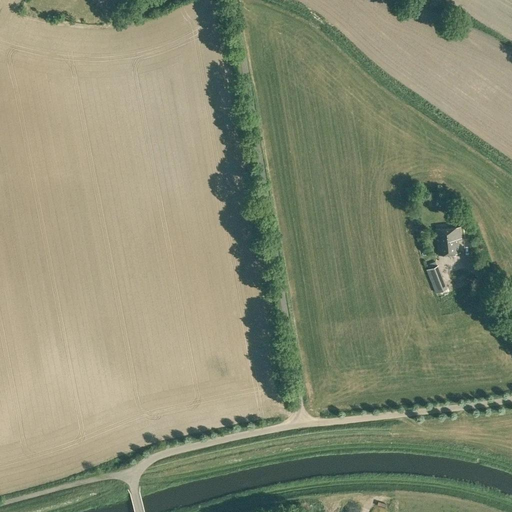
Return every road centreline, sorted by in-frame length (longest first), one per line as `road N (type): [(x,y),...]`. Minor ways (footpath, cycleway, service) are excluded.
road 1 (unclassified): [(303,425),(234,0)]
road 2 (unclassified): [(140,511),(134,479),(147,460),(303,425)]
road 3 (unclassified): [(303,425),(511,401)]
